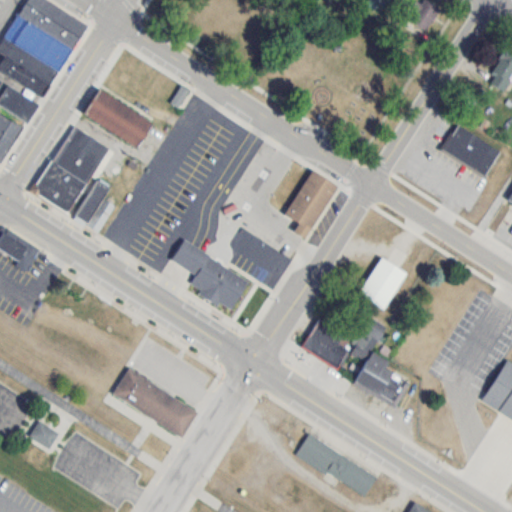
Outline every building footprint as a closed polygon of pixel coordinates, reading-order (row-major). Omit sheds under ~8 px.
[(45,0),(85,26),(41,95),(0,68),(0,59),(3,55),(0,53),(0,39),(26,0),(45,0)] [(425,30),(438,11),(421,0),(419,0),(407,18),(425,30)] [(196,35),(212,45),(224,28),(219,24),(229,9),(217,1),(196,35)] [(511,77),(511,50),(508,47),(485,77),(502,91),(511,77)] [(0,91),(5,84),(38,105),(27,122),(0,104),(0,91)] [(98,89),(151,123),(136,147),(82,113),(98,89)] [(0,130),(7,120),(19,127),(0,156),(0,130)] [(499,150),(458,124),(442,150),(483,176),(499,150)] [(74,126),(108,149),(86,182),(52,160),(74,126)] [(52,160),(36,184),(37,193),(66,212),(86,182),(52,160)] [(283,213),(298,222),(293,230),(304,237),(337,187),(311,170),(283,213)] [(96,179),(109,187),(86,223),(74,214),(96,179)] [(0,234),(4,228),(40,249),(26,272),(14,265),(17,260),(0,248),(0,234)] [(183,240),(247,281),(230,307),(220,300),(216,305),(198,293),(200,290),(189,283),(195,274),(170,259),(183,240)] [(379,256),(405,272),(383,309),(357,293),(379,256)] [(301,346),(337,368),(352,345),(340,337),(343,332),(319,317),(301,346)] [(379,396),(392,373),(384,369),(388,362),(370,352),(354,382),(379,396)] [(505,360),(511,364),(511,419),(480,400),(505,360)] [(127,367),(196,412),(180,437),(111,392),(127,367)] [(38,420),(58,433),(48,448),(28,436),(38,420)] [(308,433),(376,477),(364,496),(327,471),(325,474),(294,454),(308,433)] [(407,511),(414,502),(429,511),(407,511)]
